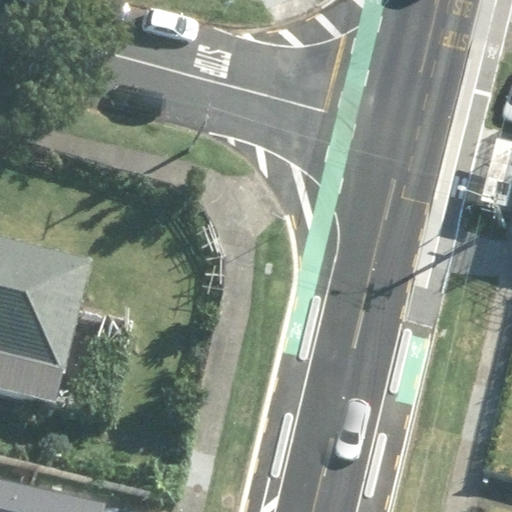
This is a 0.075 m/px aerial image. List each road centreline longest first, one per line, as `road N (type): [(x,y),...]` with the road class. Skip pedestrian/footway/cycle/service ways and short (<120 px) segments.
road 1 (residential): [(409,132),(0,21)]
road 2 (secondary): [(409,132),(315,511)]
road 3 (secondary): [(444,0),(409,132)]
